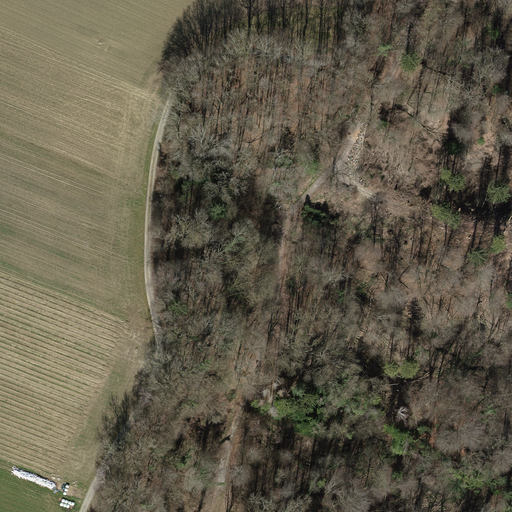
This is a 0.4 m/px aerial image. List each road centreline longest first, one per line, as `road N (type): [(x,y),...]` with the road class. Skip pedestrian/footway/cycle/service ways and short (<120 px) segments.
road 1 (track): [(92,511),(149,310),(153,166),(175,77),(237,32),(341,32),(356,0)]
road 2 (track): [(215,511),(225,457),(266,355),(285,219),(339,165),(394,66),(416,0)]
